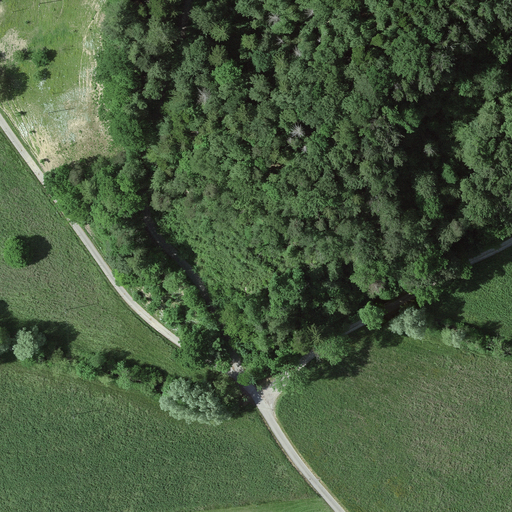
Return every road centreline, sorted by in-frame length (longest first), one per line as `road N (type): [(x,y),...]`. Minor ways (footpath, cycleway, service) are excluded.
road 1 (tertiary): [(191,0),(150,131),(143,206),(154,233),(216,311),(242,382)]
road 2 (track): [(511,229),(336,334),(262,406)]
road 3 (tertiary): [(340,511),(242,382)]
